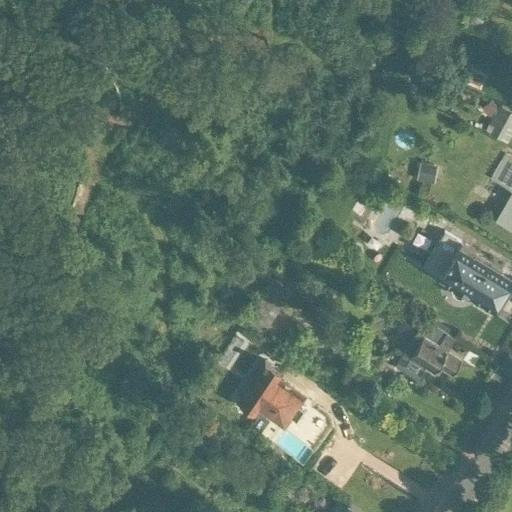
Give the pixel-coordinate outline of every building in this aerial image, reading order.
[(469,22),(475,24),(482,22),(484,15),(481,9),(475,6),(468,9),(466,16),(469,22)] [(402,37),(398,47),(421,55),(424,45),(402,37)] [(498,103),(489,121),(511,133),(511,132),(511,110),(499,104),(498,103)] [(511,159),(504,155),(490,178),(511,191),(503,205),(511,210),(511,226),(511,229),(511,159)] [(436,166),(420,162),(416,178),(433,182),(436,166)] [(492,307),(510,277),(473,255),(476,250),(459,240),(445,230),(421,267),(436,276),(451,285),(450,288),(450,291),(452,294),(454,296),(456,297),(462,297),(468,293),(492,307)] [(362,255),(360,245),(353,242),(346,255),(358,262),(362,255)] [(274,279),(243,323),(245,324),(260,335),(291,292),(274,279)] [(452,338),(424,321),(418,331),(416,330),(401,354),(394,365),(416,379),(424,366),(433,372),(437,364),(451,373),(461,358),(445,348),(452,338)] [(245,324),(239,333),(263,350),(269,341),(260,335),(245,324)] [(511,374),(511,354),(509,352),(500,366),(511,374)] [(279,370),(263,360),(260,364),(262,365),(237,403),(255,414),(259,408),(282,423),(301,394),(278,380),(283,371),(280,369),(279,370)] [(511,376),(511,374),(500,366),(491,379),(504,387),(511,376)] [(168,429),(183,438),(190,428),(175,418),(168,429)] [(460,448),(461,446),(439,431),(430,444),(432,445),(452,459),(454,456),(460,448)] [(443,473),(443,472),(446,468),(449,464),(452,459),(432,445),(422,458),(443,473)] [(253,495),(245,490),(239,500),(247,505),(253,495)] [(361,511),(345,502),(338,511),(361,511)]
